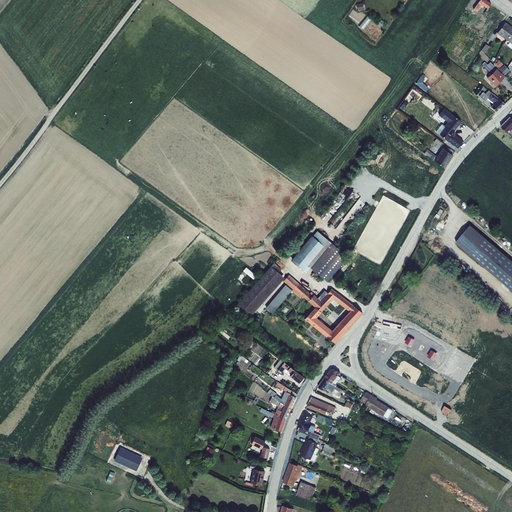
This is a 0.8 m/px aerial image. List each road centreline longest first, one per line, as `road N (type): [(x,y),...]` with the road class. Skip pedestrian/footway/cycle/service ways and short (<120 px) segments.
road 1 (tertiary): [(358,332),(460,153),(511,102)]
road 2 (unclassified): [(139,0),(0,184)]
road 3 (tertiary): [(511,477),(362,381)]
road 4 (tertiary): [(328,361),(305,394),(269,511)]
